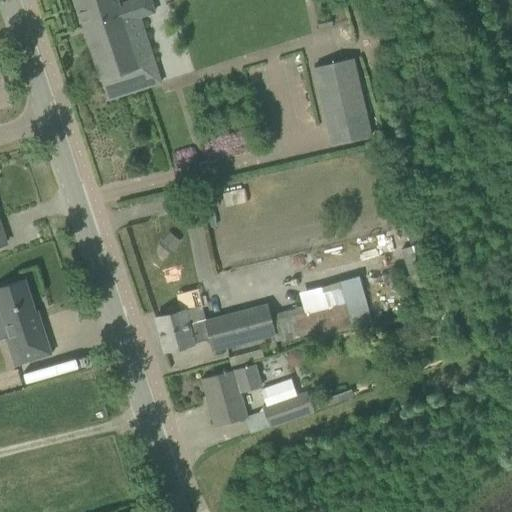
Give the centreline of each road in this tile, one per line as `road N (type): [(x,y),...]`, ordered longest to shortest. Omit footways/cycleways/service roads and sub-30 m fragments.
road 1 (tertiary): [(173,511),(46,120)]
road 2 (track): [(143,418),(0,455)]
road 3 (tertiary): [(46,120),(7,0)]
